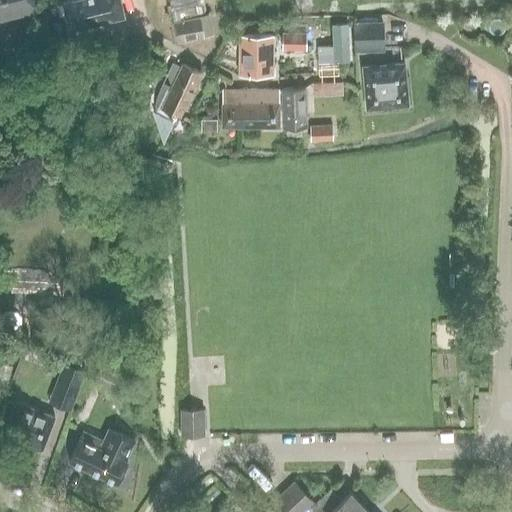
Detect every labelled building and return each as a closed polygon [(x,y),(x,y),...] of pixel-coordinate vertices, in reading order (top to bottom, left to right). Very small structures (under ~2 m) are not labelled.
[(0,0),(0,17),(38,9),(35,0),(0,0)] [(124,15),(120,0),(67,0),(62,1),(69,28),(69,29),(71,28),(91,23),(91,24),(102,21),(102,20),(121,16),(124,16),(124,15)] [(169,0),(171,5),(174,20),(205,14),(202,0),(169,0)] [(208,13),(205,14),(174,20),(178,41),(213,34),(208,13)] [(53,32),(62,30),(60,21),(51,22),(53,32)] [(356,49),(384,48),(383,23),(355,25),(356,49)] [(346,24),(333,25),(334,45),(317,46),(318,62),(334,61),(348,61),(346,24)] [(282,35),(282,49),(306,49),(306,33),(282,33),(282,35)] [(239,74),(273,75),(272,49),(273,49),(273,35),(239,35),(239,74)] [(155,113),(152,111),(163,141),(173,121),(171,120),(177,116),(178,116),(201,70),(183,62),(181,66),(173,61),(168,71),(169,76),(170,80),(173,84),(172,85),(164,81),(153,103),(155,113)] [(404,63),(363,66),(367,108),(408,105),(404,63)] [(342,81),(324,82),(324,95),(342,94),(342,81)] [(305,87),(282,88),(282,90),(283,125),(283,126),(306,125),(305,87)] [(241,126),(241,89),(222,89),(222,126),(241,126)] [(260,89),(241,89),(241,126),(260,126),(260,89)] [(279,89),(260,89),(260,126),(279,126),(279,125),(283,125),(282,90),(279,90),(279,89)] [(217,131),(217,119),(201,118),(200,131),(217,131)] [(311,139),(332,138),(332,125),(310,126),(311,139)] [(13,369),(0,364),(0,380),(8,383),(13,369)] [(71,408),(85,372),(67,365),(53,402),(71,408)] [(126,378),(100,367),(94,383),(119,393),(126,378)] [(41,450),(54,416),(16,401),(3,435),(41,450)] [(204,435),(203,408),(181,409),(181,435),(204,435)] [(109,427),(103,440),(83,430),(69,460),(117,483),(119,478),(121,479),(125,471),(122,470),(127,460),(125,459),(134,439),(109,427)] [(61,466),(59,481),(70,483),(72,468),(61,466)] [(286,491),(302,509),(311,500),(295,483),(286,491)] [(260,511),(267,505),(250,487),(236,501),(246,511),(260,511)] [(364,511),(367,510),(350,492),(341,500),(330,488),(310,507),(313,511),(364,511)] [(288,511),(298,511),(302,509),(286,491),(277,500),(288,511)]
